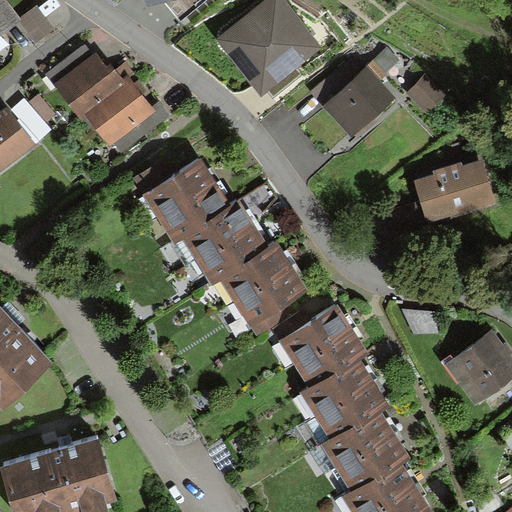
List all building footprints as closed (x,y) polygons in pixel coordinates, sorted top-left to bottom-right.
[(11,0),(0,0),(0,29),(18,16),(22,12),(11,0)] [(203,0),(166,0),(180,17),(203,0)] [(324,42),(289,0),(261,0),(221,33),(220,37),(220,41),(262,91),(267,87),(274,96),(303,72),(297,64),(324,42)] [(22,12),(18,16),(36,39),(55,24),(37,1),(22,12)] [(82,114),(86,111),(84,108),(127,75),(125,73),(112,55),(107,58),(96,45),(92,48),(86,39),(44,70),(55,84),(58,82),(82,114)] [(388,44),(374,56),(388,71),(401,56),(388,44)] [(359,65),(351,56),(311,89),(325,105),(328,102),(353,131),(396,91),(383,76),(388,71),(374,56),(370,60),(368,58),(359,65)] [(86,111),(110,140),(112,138),(122,151),(172,112),(160,96),(154,100),(130,69),(125,73),(127,75),(84,108),(86,111)] [(446,92),(426,72),(407,91),(427,111),(446,92)] [(39,91),(30,98),(47,118),(56,111),(39,91)] [(27,93),(13,104),(38,136),(52,125),(47,118),(30,98),(27,93)] [(0,104),(0,166),(38,136),(13,104),(9,98),(0,104)] [(163,154),(134,173),(174,237),(182,232),(209,215),(206,210),(230,195),(201,150),(172,169),(163,154)] [(485,153),(415,173),(421,195),(370,210),(379,243),(400,238),(397,228),(429,218),(428,215),(497,195),(485,153)] [(209,215),(182,232),(212,279),(221,273),(247,257),(244,251),(268,237),(238,190),(230,195),(206,210),(209,215)] [(247,257),(221,273),(257,331),(288,312),(282,301),(311,283),(278,231),(268,237),(244,251),(247,257)] [(0,395),(3,399),(54,351),(0,293),(0,395)] [(302,306),(274,324),(308,380),(336,362),(338,366),(361,352),(370,347),(339,296),(308,315),(302,306)] [(436,307),(402,305),(413,331),(439,329),(436,307)] [(451,349),(441,356),(475,402),(511,375),(511,350),(493,324),(454,352),(451,349)] [(308,380),(300,385),(330,431),(355,415),(357,419),(382,404),(390,398),(361,352),(338,366),(336,362),(308,380)] [(330,431),(321,436),(350,483),(375,467),(378,470),(402,455),(411,450),(382,404),(357,419),(355,415),(330,431)] [(118,488),(100,426),(3,454),(19,511),(31,511),(38,510),(38,511),(65,511),(63,504),(83,498),(86,508),(111,501),(108,491),(118,488)] [(223,438),(208,447),(224,473),(239,465),(223,438)] [(350,483),(341,489),(356,511),(415,511),(432,501),(402,455),(378,470),(375,467),(350,483)] [(487,511),(506,501),(494,485),(475,497),(479,511),(487,511)]
